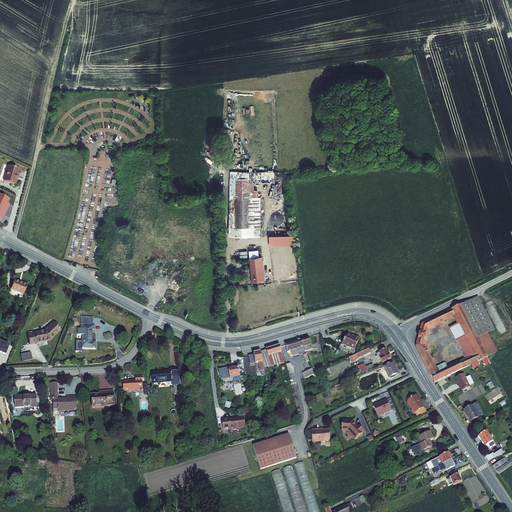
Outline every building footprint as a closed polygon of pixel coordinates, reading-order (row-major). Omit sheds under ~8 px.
[(3,181),(15,185),(17,179),(16,179),(19,169),(8,166),(3,181)] [(265,176),(231,177),(232,238),(262,238),(261,192),(255,193),(255,185),(266,185),(265,176)] [(0,219),(1,220),(8,204),(6,203),(9,198),(0,194),(0,219)] [(298,234),(272,234),(272,245),(298,245),(298,234)] [(250,262),(251,284),(263,284),(262,261),(250,262)] [(14,280),(10,290),(23,295),(27,285),(14,280)] [(478,296),(463,304),(479,336),(488,331),(495,328),(478,296)] [(416,345),(434,381),(483,358),(489,355),(479,336),(463,304),(462,303),(421,322),(419,332),(426,334),(427,327),(454,315),(458,323),(455,325),(461,336),(464,334),(474,353),(465,357),(447,366),(444,362),(435,366),(423,344),(425,338),(418,336),(416,345)] [(81,317),(81,325),(93,325),(94,318),(81,317)] [(29,344),(49,340),(60,330),(55,324),(51,327),(50,326),(44,331),(32,333),(29,334),(27,335),(29,344)] [(94,329),(94,325),(93,325),(81,325),(81,329),(78,329),(78,334),(82,334),(82,341),(76,341),(76,352),(82,352),(82,348),(96,348),(96,342),(92,342),(92,329),(94,329)] [(488,331),(479,336),(489,355),(498,351),(488,331)] [(342,344),(354,349),(359,338),(355,336),(354,338),(346,334),(342,344)] [(474,353),(464,334),(461,336),(455,339),(465,357),(474,353)] [(300,340),(305,352),(312,349),(309,337),(300,340)] [(305,352),(300,340),(291,343),(295,356),(298,355),(298,354),(303,352),(305,352)] [(0,352),(5,355),(9,345),(0,341),(0,352)] [(294,356),(295,356),(291,343),(285,344),(287,352),(292,351),(294,356)] [(354,350),(354,349),(342,344),(342,345),(341,344),(339,348),(347,352),(347,351),(354,353),(355,350),(354,350)] [(284,362),(280,346),(261,352),(263,366),(270,364),(271,367),(274,365),(273,361),(279,359),(280,364),(284,362)] [(352,356),(355,361),(359,359),(358,358),(370,353),(368,349),(352,356)] [(382,363),(391,359),(389,355),(388,355),(385,350),(377,354),(379,358),(380,358),(382,363)] [(32,359),(31,352),(20,354),(22,362),(32,359)] [(253,355),(248,356),(250,364),(259,362),(261,372),(261,371),(262,375),(265,375),(264,369),(263,366),(261,352),(253,353),(253,355)] [(483,358),(486,364),(492,361),(489,355),(483,358)] [(398,374),(392,362),(383,367),(386,372),(383,374),(380,375),(383,381),(398,374)] [(366,367),(364,363),(358,366),(362,373),(368,370),(366,367)] [(290,364),(286,365),(289,376),(294,374),(293,368),(290,364)] [(219,370),(221,381),(221,380),(240,377),(238,367),(228,369),(228,368),(219,370)] [(152,383),(172,381),(171,377),(179,377),(178,368),(170,368),(171,371),(151,373),(152,383)] [(455,377),(461,390),(470,386),(463,373),(455,377)] [(142,375),(135,376),(136,382),(133,382),(133,380),(123,381),(124,392),(127,392),(127,391),(129,391),(131,391),(143,390),(143,389),(143,384),(143,383),(142,383),(142,381),(143,381),(142,375)] [(48,389),(50,389),(50,400),(53,400),(53,412),(59,412),(59,411),(77,411),(77,396),(67,396),(67,399),(58,399),(58,383),(48,383),(48,389)] [(115,405),(114,391),(99,392),(100,395),(91,395),(92,408),(115,405)] [(423,408),(420,402),(419,402),(418,400),(418,399),(415,395),(407,401),(407,403),(412,410),(411,411),(414,414),(423,408)] [(37,396),(14,397),(15,409),(37,407),(37,396)] [(392,411),(386,399),(382,401),(381,403),(378,404),(377,403),(375,404),(376,406),(373,407),(378,417),(392,411)] [(469,415),(471,418),(480,413),(473,401),(468,404),(473,412),(469,415)] [(464,407),(469,415),(473,412),(468,404),(464,407)] [(426,412),(423,408),(415,413),(417,416),(420,414),(420,415),(426,412)] [(229,418),(222,420),(223,429),(230,429),(230,430),(245,428),(244,417),(236,418),(235,418),(229,419),(229,418)] [(362,433),(364,431),(358,425),(357,427),(352,422),(351,422),(351,421),(342,420),(341,431),(347,432),(349,433),(349,435),(351,437),(352,437),(355,440),(356,439),(360,436),(360,437),(363,434),(362,433)] [(491,441),(492,444),(497,441),(488,428),(487,429),(485,426),(482,429),(483,431),(480,433),(487,444),(491,441)] [(316,430),(311,430),(311,431),(312,438),(312,442),(330,440),(329,429),(316,430)] [(415,447),(418,453),(422,451),(422,452),(433,446),(430,442),(429,440),(433,438),(430,431),(419,437),(422,444),(415,447)] [(255,452),(291,440),(289,434),(253,446),(255,452)] [(294,451),(291,440),(255,452),(258,462),(294,451)] [(487,454),(490,458),(502,452),(500,449),(496,451),(496,450),(492,452),(491,452),(487,454)] [(296,458),(294,451),(258,462),(261,470),(296,458)] [(447,471),(449,474),(457,470),(451,460),(452,460),(448,453),(431,462),(434,468),(429,471),(430,474),(433,472),(433,474),(440,470),(442,474),(447,471)] [(510,460),(507,456),(495,462),(497,467),(508,461),(510,460)] [(309,511),(319,511),(304,461),(295,464),(309,511)] [(499,472),(511,466),(511,463),(511,462),(509,462),(497,468),(499,472)] [(298,511),(306,511),(292,465),(285,468),(298,511)] [(281,496),(288,494),(281,469),(274,471),(281,496)] [(458,474),(447,479),(450,485),(452,484),(453,485),(462,482),(458,474)] [(289,498),(284,500),(287,511),(288,511),(289,511),(293,510),(289,498)] [(350,503),(346,505),(348,511),(354,511),(350,503)]
